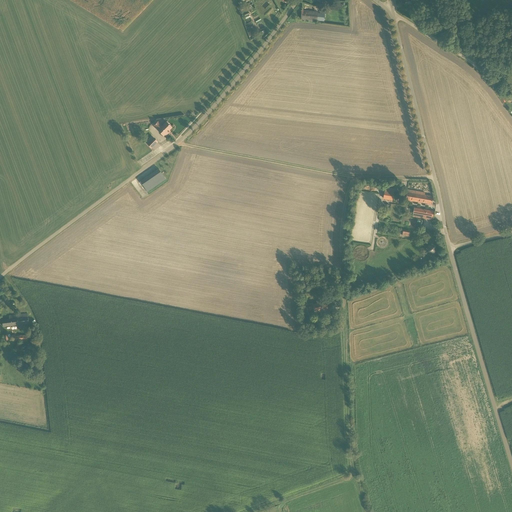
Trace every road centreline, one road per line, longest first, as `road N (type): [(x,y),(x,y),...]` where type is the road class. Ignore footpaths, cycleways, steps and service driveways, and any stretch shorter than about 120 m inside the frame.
road 1 (track): [(363,511),(347,462),(341,262),(350,178),(433,177)]
road 2 (unclassified): [(0,276),(185,135),(296,0)]
road 3 (unclassified): [(449,247),(392,12)]
road 4 (residential): [(449,247),(511,464)]
road 5 (track): [(350,178),(177,142)]
road 6 (unclassified): [(392,12),(453,51),(511,60)]
